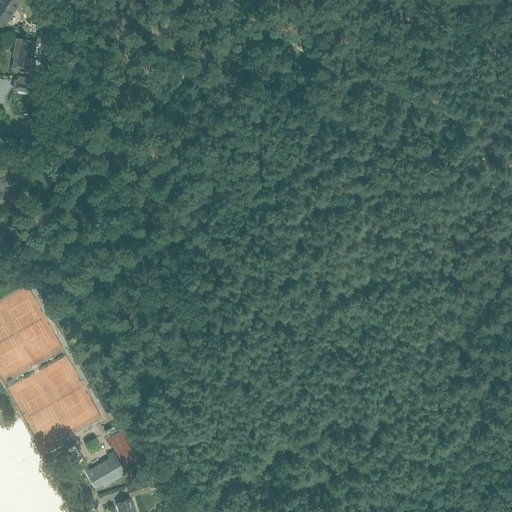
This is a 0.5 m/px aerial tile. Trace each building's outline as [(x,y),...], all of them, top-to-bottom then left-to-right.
[(24,0),(0,0),(0,18),(5,22),(12,12),(16,14),(24,0)] [(42,42),(33,41),(17,37),(15,48),(17,48),(13,67),(30,71),(33,55),(40,56),(42,42)] [(30,78),(18,76),(17,80),(14,79),(12,89),(30,93),(32,83),(29,82),(30,78)] [(95,486),(103,482),(104,484),(125,472),(124,470),(112,450),(106,454),(107,457),(86,470),(95,486)] [(171,472),(165,478),(171,484),(177,478),(171,472)] [(150,489),(147,479),(127,486),(130,495),(150,489)] [(136,511),(132,498),(127,499),(117,503),(120,511),(136,511)]
